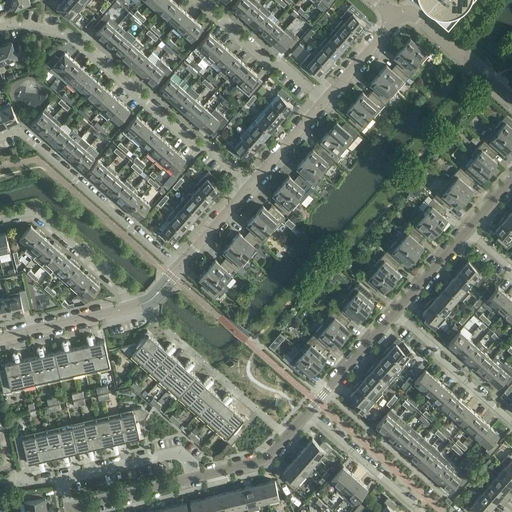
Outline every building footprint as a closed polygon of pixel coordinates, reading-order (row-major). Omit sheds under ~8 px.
[(29,0),(7,0),(12,10),(31,2),(29,0)] [(77,10),(65,0),(63,0),(57,7),(70,19),(77,10)] [(82,0),(65,0),(77,10),(80,12),(87,4),(84,2),(82,0)] [(154,0),(151,4),(159,11),(168,0),(154,0)] [(168,0),(159,11),(167,19),(178,6),(171,0),(168,0)] [(238,0),(233,7),(241,15),(254,0),(238,0)] [(254,0),(241,15),(249,22),(263,6),(256,0),(254,0)] [(314,0),(314,1),(323,8),(330,0),(314,0)] [(435,0),(446,9),(453,0),(435,0)] [(340,17),(342,19),(359,34),(363,29),(362,28),(365,23),(360,19),(364,14),(352,4),(340,17)] [(249,22),(257,29),(272,13),(264,5),(263,6),(249,22)] [(167,19),(175,26),(186,13),(178,6),(167,19)] [(180,37),(183,33),(195,20),(186,13),(175,26),(172,30),(180,37)] [(257,29),(266,36),(277,24),(280,20),(272,13),(257,29)] [(96,33),(104,41),(115,28),(107,21),(110,18),(105,14),(97,23),(101,27),(96,33)] [(342,19),(335,28),(350,41),(353,37),(355,39),(359,34),(342,19)] [(195,20),(183,33),(192,41),(203,28),(195,20)] [(266,36),(274,44),(285,31),(277,24),(266,36)] [(104,41),(112,48),(123,35),(115,28),(104,41)] [(285,31),(274,44),(282,51),(288,44),(292,48),(300,39),(288,28),(285,31)] [(335,28),(327,36),(344,51),(348,47),(346,45),(350,41),(335,28)] [(207,53),(218,41),(209,33),(198,46),(207,53)] [(112,48),(121,55),(132,42),(123,35),(112,48)] [(327,36),(320,45),(335,58),(338,54),(340,56),(344,51),(327,36)] [(410,37),(402,46),(421,63),(429,54),(433,49),(419,37),(415,42),(410,37)] [(121,55),(129,62),(140,50),(144,45),(136,38),(132,42),(121,55)] [(211,65),(212,64),(226,48),(218,41),(207,53),(203,58),(211,65)] [(2,46),(8,62),(18,58),(19,61),(25,59),(20,47),(15,49),(12,42),(2,46)] [(320,45),(312,53),(329,68),(333,63),(331,62),(335,58),(320,45)] [(399,60),(395,64),(409,77),(414,72),(421,63),(402,46),(394,55),(399,60)] [(220,71),(234,55),(226,48),(212,64),(220,71)] [(129,62),(137,69),(148,57),(140,50),(129,62)] [(299,65),(310,75),(314,71),(319,76),(323,71),(325,73),(329,68),(312,53),(311,52),(299,65)] [(58,78),(59,76),(62,73),(73,60),(65,53),(59,59),(55,55),(46,65),(51,69),(49,70),(58,78)] [(186,59),(194,67),(197,64),(192,60),(192,57),(189,55),(186,59)] [(227,79),(231,75),(242,63),(234,55),(220,71),(219,72),(227,79)] [(137,69),(145,77),(156,64),(148,57),(137,69)] [(59,76),(67,83),(81,67),(73,60),(62,73),(59,76)] [(156,64),(145,77),(154,84),(165,72),(168,75),(172,70),(160,60),(156,64)] [(240,82),(251,70),(242,63),(231,75),(240,82)] [(386,64),(378,73),(397,90),(409,77),(395,64),(391,69),(386,64)] [(75,91),(78,87),(89,74),(81,67),(67,83),(75,91)] [(237,85),(249,97),(263,81),(258,78),(259,77),(251,70),(240,82),(237,85)] [(160,90),(168,97),(179,85),(183,80),(175,73),(160,90)] [(375,87),(371,92),(385,104),(397,90),(378,73),(370,82),(375,87)] [(78,87),(86,94),(98,82),(89,74),(78,87)] [(168,97),(176,104),(187,92),(191,87),(183,80),(179,85),(168,97)] [(86,94),(95,101),(106,89),(98,82),(86,94)] [(95,101),(102,108),(103,108),(114,96),(106,89),(95,101)] [(278,94),(270,102),(287,117),(291,113),(290,111),(293,107),(288,102),(292,98),(281,89),(277,93),(278,94)] [(176,104),(185,112),(196,99),(187,92),(176,104)] [(362,92),(354,101),(373,117),(381,109),(385,104),(371,92),(367,96),(362,92)] [(111,115),(111,116),(122,103),(114,96),(103,108),(102,108),(99,112),(107,119),(111,115)] [(226,98),(222,102),(227,107),(232,103),(226,98)] [(185,112),(193,119),(204,106),(196,99),(185,112)] [(0,104),(0,107),(1,109),(7,125),(12,123),(13,125),(19,122),(12,105),(11,105),(10,101),(0,104)] [(345,117),(347,119),(361,131),(366,126),(373,117),(354,101),(347,110),(349,112),(345,117)] [(270,102),(263,111),(278,124),(281,120),(283,122),(287,117),(270,102)] [(111,116),(112,116),(119,123),(130,110),(122,103),(111,116)] [(193,119),(201,126),(212,114),(204,106),(193,119)] [(210,133),(214,137),(229,120),(216,109),(212,114),(201,126),(209,133),(210,133)] [(34,130),(39,134),(52,119),(43,111),(32,124),(36,128),(34,130)] [(263,111),(255,119),(272,135),(276,130),(274,128),(278,124),(263,111)] [(502,119),(495,128),(511,142),(511,118),(507,114),(502,119)] [(131,140),(134,136),(145,124),(137,116),(122,132),(131,140)] [(45,136),(49,139),(60,127),(52,119),(39,134),(44,138),(45,136)] [(255,119),(248,128),(263,141),(266,137),(268,139),(272,135),(255,119)] [(336,121),(328,131),(344,144),(347,147),(359,133),(345,121),(341,126),(336,121)] [(139,147),(153,131),(145,124),(134,136),(131,140),(139,147)] [(51,145),(56,149),(69,134),(60,127),(49,139),(53,143),(51,145)] [(248,128),(240,137),(257,152),(261,147),(259,145),(263,141),(248,128)] [(487,136),(483,141),(497,153),(501,149),(505,153),(511,145),(511,142),(495,128),(487,136)] [(63,151),(66,154),(81,137),(73,130),(69,134),(56,149),(61,153),(63,151)] [(142,143),(151,150),(162,138),(153,131),(142,143)] [(325,144),(321,148),(335,161),(347,147),(344,144),(328,131),(320,140),(325,144)] [(68,160),(73,164),(90,145),(81,137),(66,154),(70,158),(68,160)] [(232,145),(228,149),(238,158),(242,154),(247,158),(251,154),(253,156),(257,152),(240,137),(239,138),(242,139),(235,147),(232,145)] [(148,154),(156,161),(170,145),(162,138),(151,150),(148,154)] [(478,146),(471,155),(490,172),(498,162),(493,158),(497,153),(483,141),(478,146)] [(73,164),(78,168),(79,166),(84,170),(99,153),(90,145),(73,164)] [(164,168),(167,165),(178,152),(170,145),(156,161),(164,168)] [(122,149),(126,153),(129,156),(131,154),(129,151),(129,150),(125,146),(122,149)] [(312,149),(304,158),(320,171),(323,174),(335,161),(321,148),(317,153),(312,149)] [(164,168),(172,175),(166,183),(167,184),(164,186),(168,189),(185,170),(181,166),(186,160),(178,152),(167,165),(164,168)] [(464,164),(459,169),(473,181),(477,176),(482,180),(490,172),(471,155),(464,164)] [(301,171),(297,175),(311,188),(316,183),(313,180),(320,171),(304,158),(296,167),(301,171)] [(89,178),(94,182),(107,167),(98,160),(87,172),(91,176),(89,178)] [(101,184),(104,188),(115,175),(117,173),(109,165),(107,167),(94,182),(99,186),(101,184)] [(459,169),(447,182),(466,199),(474,190),(469,185),(473,181),(459,169)] [(197,184),(200,187),(215,200),(219,195),(217,193),(221,189),(215,184),(219,180),(209,171),(197,184)] [(106,193),(111,197),(124,183),(115,175),(104,188),(108,191),(106,193)] [(289,176),(281,185),(299,201),(301,203),(309,194),(307,193),(311,188),(297,175),(293,180),(289,176)] [(118,199),(122,203),(133,190),(135,188),(126,180),(124,183),(111,197),(116,201),(118,199)] [(412,185),(410,193),(415,195),(421,188),(415,182),(412,185)] [(447,182),(440,190),(435,195),(449,208),(453,203),(458,208),(466,199),(447,182)] [(278,198),(274,203),(287,215),(299,201),(281,185),(273,194),(278,198)] [(200,187),(193,196),(205,207),(208,203),(211,205),(215,200),(200,187)] [(124,208),(128,212),(141,198),(133,190),(122,203),(126,206),(124,208)] [(189,193),(181,201),(200,217),(204,212),(202,210),(205,207),(193,196),(189,193)] [(128,212),(133,216),(135,214),(139,218),(150,206),(141,198),(128,212)] [(424,214),(440,228),(448,219),(443,215),(447,211),(433,198),(428,203),(421,212),(424,214)] [(181,201),(174,210),(190,224),(193,220),(195,222),(200,217),(181,201)] [(262,205),(254,214),(273,231),(285,217),(271,205),(267,210),(262,205)] [(167,218),(168,219),(185,234),(189,229),(187,228),(190,224),(174,210),(167,218)] [(409,225),(423,238),(427,233),(432,237),(440,228),(424,214),(421,212),(413,221),(409,225)] [(505,214),(501,219),(511,228),(511,212),(507,216),(505,214)] [(295,213),(290,219),(294,223),(295,224),(300,218),(295,213)] [(251,228),(247,232),(261,244),(273,231),(254,214),(246,224),(251,228)] [(288,218),(285,222),(291,228),(295,224),(288,218)] [(155,232),(166,241),(169,237),(174,241),(178,237),(181,239),(185,234),(168,219),(160,228),(159,227),(155,232)] [(511,236),(511,228),(501,219),(497,224),(499,225),(496,230),(500,234),(497,238),(507,248),(511,243),(508,241),(511,236)] [(19,238),(28,246),(41,231),(37,227),(35,229),(30,225),(19,238)] [(400,242),(416,255),(424,246),(419,242),(423,238),(409,225),(405,230),(397,239),(400,242)] [(24,250),(33,258),(37,253),(48,241),(44,237),(46,235),(41,231),(28,246),(24,250)] [(0,254),(9,253),(5,232),(0,233),(0,254)] [(239,232),(231,241),(247,255),(249,258),(261,244),(247,232),(243,237),(239,232)] [(385,252),(399,265),(403,260),(408,264),(416,255),(400,242),(397,239),(389,248),(385,252)] [(33,258),(42,265),(59,246),(54,242),(52,244),(48,241),(37,253),(33,258)] [(228,255),(224,259),(238,272),(249,258),(247,255),(231,241),(223,251),(228,255)] [(50,273),(52,271),(54,269),(65,256),(62,253),(63,251),(59,246),(42,265),(50,273)] [(373,266),(376,269),(392,283),(400,274),(395,269),(399,265),(385,252),(381,257),(373,266)] [(52,271),(61,279),(76,261),(71,257),(69,259),(65,256),(54,269),(52,271)] [(215,260),(207,269),(223,283),(226,285),(238,272),(224,259),(219,264),(215,260)] [(463,263),(459,268),(474,281),(481,272),(484,274),(488,270),(478,260),(474,265),(469,260),(465,265),(463,263)] [(61,279),(69,286),(82,271),(79,268),(80,266),(76,261),(61,279)] [(457,274),(453,278),(466,289),(474,281),(459,268),(454,272),(457,274)] [(223,283),(207,269),(199,278),(203,282),(200,286),(214,299),(226,285),(223,283)] [(361,280),(375,292),(379,288),(384,292),(392,283),(376,269),(369,277),(366,275),(361,280)] [(69,286),(77,294),(93,276),(88,272),(86,274),(82,271),(69,286)] [(76,296),(85,303),(100,286),(96,283),(98,281),(93,276),(77,294),(78,294),(76,296)] [(448,280),(444,285),(459,298),(462,300),(469,292),(466,289),(453,278),(450,282),(448,280)] [(359,282),(347,296),(366,312),(374,303),(369,299),(373,295),(359,282)] [(442,291),(438,295),(451,306),(459,298),(444,285),(440,289),(442,291)] [(487,300),(495,307),(507,294),(498,287),(487,300)] [(7,295),(8,298),(12,317),(19,315),(18,312),(23,311),(22,304),(28,303),(24,289),(19,291),(19,292),(7,295)] [(495,307),(504,314),(511,304),(511,299),(507,294),(495,307)] [(433,297),(429,302),(446,317),(453,308),(451,306),(438,295),(435,299),(433,297)] [(340,304),(335,309),(349,322),(353,317),(358,321),(366,312),(347,296),(340,304)] [(8,298),(0,299),(0,313),(1,316),(6,315),(6,318),(12,317),(8,298)] [(478,300),(474,304),(470,309),(473,312),(481,303),(478,300)] [(446,317),(429,302),(425,307),(427,308),(423,313),(428,317),(424,322),(435,331),(446,317)] [(334,317),(326,325),(342,339),(350,330),(345,326),(349,322),(335,309),(331,314),(334,317)] [(316,331),(312,336),(325,349),(329,344),(334,348),(342,339),(326,325),(319,334),(316,331)] [(132,354),(141,361),(157,342),(149,335),(151,333),(148,331),(139,341),(139,343),(136,345),(134,344),(120,347),(130,356),(132,354)] [(449,343),(457,351),(468,338),(460,331),(449,343)] [(280,333),(268,346),(274,351),(285,338),(280,333)] [(92,335),(90,336),(97,367),(110,364),(104,340),(96,342),(94,337),(92,335)] [(87,344),(80,346),(86,370),(97,367),(90,336),(87,336),(86,338),(87,344)] [(310,344),(303,352),(318,367),(326,358),(321,353),(325,349),(312,336),(307,341),(310,344)] [(457,351),(465,358),(476,346),(468,338),(457,351)] [(62,350),(54,352),(59,376),(73,373),(66,341),(62,342),(61,344),(62,350)] [(68,341),(66,341),(73,373),(86,370),(80,346),(71,348),(70,342),(68,341)] [(465,358),(473,365),(485,353),(488,348),(480,341),(476,346),(465,358)] [(141,361),(151,370),(172,347),(171,345),(167,345),(164,349),(157,342),(141,361)] [(390,346),(386,350),(401,363),(404,366),(415,353),(405,343),(401,348),(396,343),(392,348),(390,346)] [(43,346),(40,347),(48,379),(59,376),(54,352),(46,354),(45,348),(43,346)] [(38,356),(30,357),(35,382),(48,379),(40,347),(38,347),(36,350),(38,356)] [(151,370),(161,379),(177,360),(171,355),(175,351),(174,348),(172,347),(151,370)] [(384,357),(381,361),(393,372),(401,363),(386,350),(382,355),(384,357)] [(18,352),(16,353),(23,385),(35,382),(30,357),(22,359),(21,354),(18,352)] [(318,367),(303,352),(295,361),(292,359),(288,363),(302,376),(306,371),(310,376),(318,367)] [(23,385),(16,353),(13,353),(12,355),(13,361),(5,363),(6,369),(0,370),(0,378),(3,393),(13,390),(12,387),(23,385)] [(473,365),(482,373),(493,360),(485,353),(473,365)] [(482,373),(490,380),(504,364),(495,357),(493,360),(482,373)] [(161,379),(170,387),(191,363),(189,361),(186,362),(183,365),(177,360),(161,379)] [(375,363),(371,367),(386,380),(393,372),(381,361),(377,364),(375,363)] [(504,364),(490,380),(498,387),(504,381),(508,384),(511,380),(511,368),(505,362),(504,364)] [(170,387),(180,396),(197,377),(190,371),(193,368),(193,365),(191,363),(170,387)] [(416,368),(413,373),(416,376),(420,371),(424,366),(421,364),(416,368)] [(369,374),(366,378),(381,392),(389,383),(386,380),(371,367),(367,372),(369,374)] [(414,382),(423,390),(434,377),(425,370),(414,382)] [(180,396),(189,404),(210,380),(208,378),(206,379),(202,382),(197,377),(180,396)] [(423,390),(431,397),(442,385),(434,377),(423,390)] [(360,380),(356,385),(375,402),(383,393),(381,392),(366,378),(362,382),(360,380)] [(189,404),(199,412),(215,393),(209,388),(212,385),(212,382),(210,380),(189,404)] [(351,404),(362,414),(366,417),(371,412),(368,410),(375,402),(356,385),(352,389),(354,391),(350,395),(355,400),(351,404)] [(431,397),(439,404),(450,392),(442,385),(431,397)] [(439,404),(448,411),(459,399),(450,392),(439,404)] [(199,412),(209,421),(229,397),(227,395),(225,395),(221,399),(215,393),(199,412)] [(209,421),(218,429),(235,411),(228,405),(231,401),(231,399),(229,397),(209,421)] [(448,411),(456,419),(467,406),(459,399),(448,411)] [(456,419),(464,426),(475,413),(467,406),(456,419)] [(134,412),(124,414),(130,439),(139,437),(140,439),(144,438),(143,433),(141,432),(139,421),(145,419),(149,412),(149,411),(142,407),(133,409),(134,412)] [(376,427),(384,434),(400,416),(391,409),(376,427)] [(235,411),(218,429),(227,436),(225,438),(232,444),(235,440),(240,434),(236,430),(243,422),(245,422),(248,419),(245,416),(243,418),(235,411)] [(464,426),(472,433),(483,421),(475,413),(464,426)] [(124,414),(109,418),(117,450),(119,450),(120,448),(119,442),(130,439),(124,414)] [(384,434),(393,441),(408,424),(400,416),(384,434)] [(8,418),(0,418),(0,430),(5,430),(10,429),(8,418)] [(109,418),(97,420),(103,445),(110,443),(112,450),(114,451),(117,450),(109,418)] [(97,420),(85,423),(93,456),(95,455),(96,454),(95,447),(103,445),(97,420)] [(472,433),(480,440),(491,428),(483,421),(472,433)] [(85,423),(73,426),(78,451),(86,449),(87,455),(89,457),(93,456),(85,423)] [(393,441),(401,448),(416,431),(408,424),(393,441)] [(73,426),(59,429),(67,462),(70,461),(71,459),(70,453),(78,451),(73,426)] [(485,451),(490,455),(498,445),(494,441),(500,435),(491,428),(480,440),(488,447),(485,451)] [(59,429),(48,432),(53,457),(61,455),(62,461),(65,462),(67,462),(59,429)] [(401,448),(409,455),(420,442),(424,438),(416,431),(401,448)] [(48,432),(36,435),(43,467),(46,467),(47,465),(45,458),(53,457),(48,432)] [(43,467),(36,435),(23,438),(23,434),(14,436),(19,458),(25,457),(27,457),(28,462),(37,460),(38,467),(40,468),(43,467)] [(312,439),(304,448),(318,460),(325,452),(328,454),(332,449),(322,441),(318,445),(312,439)] [(409,455),(417,462),(429,450),(420,442),(409,455)] [(417,462),(425,470),(440,453),(441,452),(432,445),(429,450),(417,462)] [(304,448),(297,456),(311,468),(318,460),(304,448)] [(425,470),(434,477),(448,460),(440,453),(425,470)] [(297,456),(290,464),(304,476),(311,468),(297,456)] [(434,477),(442,484),(456,467),(457,467),(449,459),(448,460),(434,477)] [(304,476),(290,464),(283,473),(288,477),(286,479),(284,481),(294,489),(298,485),(297,485),(304,476)] [(511,471),(506,466),(499,475),(511,486),(511,485),(511,471)] [(330,481),(339,488),(350,474),(342,467),(330,481)] [(456,467),(442,484),(450,491),(455,485),(460,489),(471,476),(466,472),(464,474),(456,467)] [(339,488),(347,495),(359,481),(350,474),(339,488)] [(499,475),(492,483),(504,494),(511,486),(499,475)] [(264,484),(268,501),(279,498),(275,481),(264,484)] [(347,495),(344,498),(353,506),(367,489),(359,481),(347,495)] [(492,483),(484,491),(497,502),(504,494),(492,483)] [(254,486),(258,504),(268,501),(264,484),(254,486)] [(243,489),(247,506),(258,504),(254,486),(243,489)] [(233,492),(237,509),(247,506),(243,489),(233,492)] [(25,504),(26,511),(47,509),(45,497),(43,497),(42,494),(42,491),(18,495),(19,503),(25,504)] [(484,491),(477,499),(490,510),(497,502),(484,491)] [(222,494),(227,511),(237,509),(233,492),(222,494)] [(212,497),(215,511),(224,511),(227,511),(222,494),(212,497)] [(201,500),(204,511),(215,511),(212,497),(201,500)] [(386,504),(379,511),(394,511),(393,510),(395,508),(397,505),(388,497),(384,501),(386,504)] [(463,509),(466,511),(488,511),(490,510),(477,499),(470,508),(467,505),(463,509)] [(190,502),(192,511),(204,511),(201,500),(190,502)] [(175,506),(176,511),(188,511),(186,503),(175,506)]
